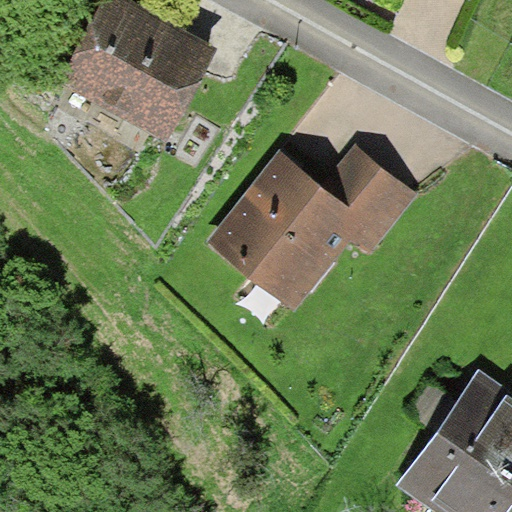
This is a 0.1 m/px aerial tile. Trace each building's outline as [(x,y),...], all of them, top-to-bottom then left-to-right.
[(132,105),(140,108),(156,81),(183,97),(211,47),(168,23),(124,0),(107,0),(69,70),(104,89),(107,98),(123,107),(132,105)] [(169,125),(183,97),(156,81),(140,108),(169,125)] [(264,258),(304,289),(353,225),(376,241),(416,184),(373,151),(342,192),(322,176),(289,151),(222,239),(258,267),(264,258)] [(264,258),(258,267),(298,297),(304,289),(264,258)] [(511,511),(511,396),(478,372),(406,474),(459,511),(511,511)]
